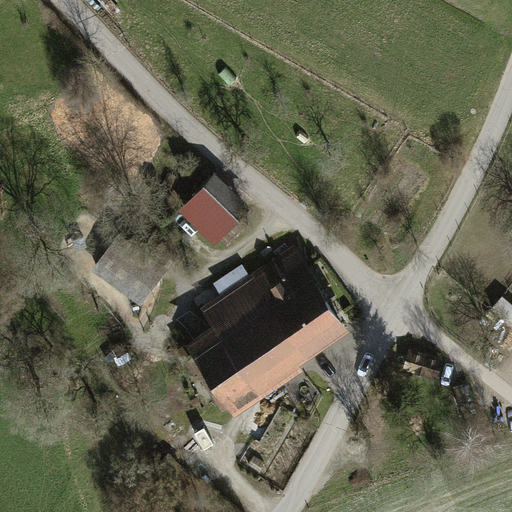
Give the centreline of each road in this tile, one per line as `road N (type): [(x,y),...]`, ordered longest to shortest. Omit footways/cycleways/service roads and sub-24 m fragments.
road 1 (unclassified): [(398,306),(169,109),(65,0)]
road 2 (unclassified): [(398,306),(487,152),(511,88)]
road 3 (unclassified): [(287,511),(398,306)]
road 4 (unclassified): [(398,306),(511,396)]
